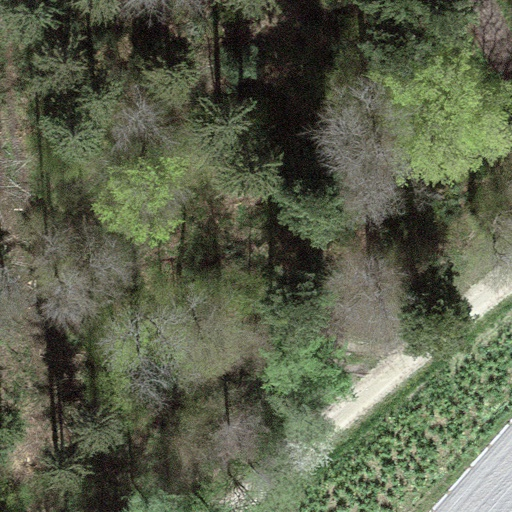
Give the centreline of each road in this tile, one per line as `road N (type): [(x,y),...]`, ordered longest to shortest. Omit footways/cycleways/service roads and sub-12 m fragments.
road 1 (track): [(511,273),(251,511)]
road 2 (track): [(452,0),(511,128)]
